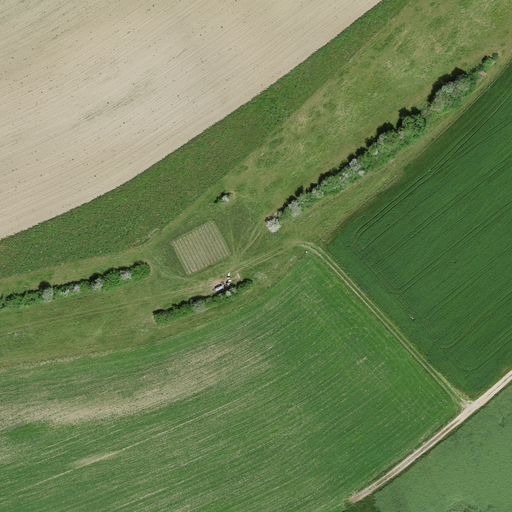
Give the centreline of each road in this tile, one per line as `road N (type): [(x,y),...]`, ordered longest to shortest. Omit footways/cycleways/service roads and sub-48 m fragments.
road 1 (track): [(311,247),(468,411)]
road 2 (track): [(511,374),(332,511)]
